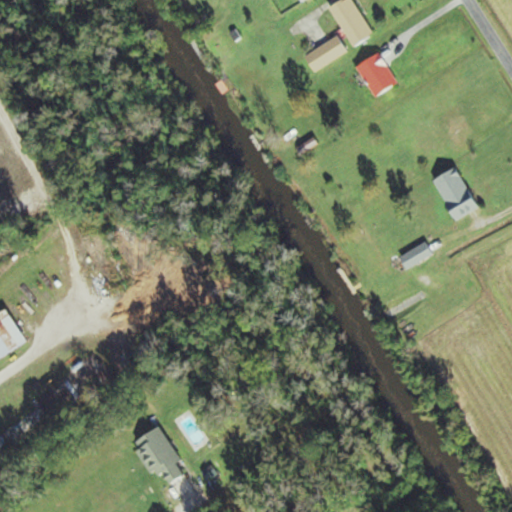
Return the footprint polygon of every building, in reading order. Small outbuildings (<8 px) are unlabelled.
[(379,36),(359,0),(350,0),(336,8),(358,47),(379,36)] [(319,73),(353,52),(343,35),(309,57),(319,73)] [(404,84),(384,53),(362,67),(382,98),(404,84)] [(439,181),(463,222),(486,207),(462,167),(439,181)] [(415,270),(439,255),(431,242),(407,258),(415,270)] [(0,362),(33,342),(13,309),(0,317),(0,362)] [(165,427),(139,444),(161,478),(171,472),(179,484),(196,474),(165,427)]
